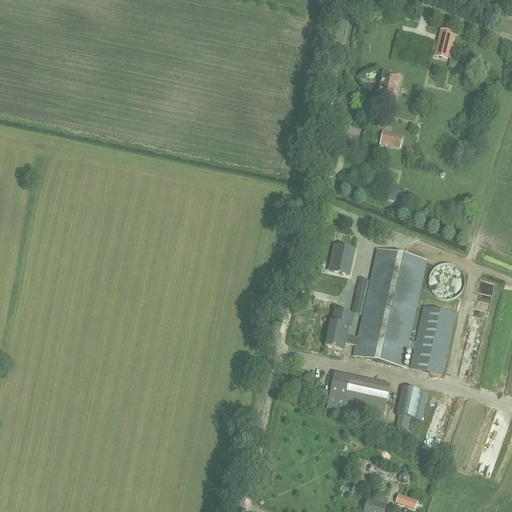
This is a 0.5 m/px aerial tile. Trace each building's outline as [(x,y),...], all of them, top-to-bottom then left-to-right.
[(440,31),(434,57),(447,60),(453,34),(440,31)] [(376,101),(392,105),(399,76),(382,72),(376,101)] [(356,90),(347,74),(338,79),(347,95),(356,90)] [(386,146),(400,150),(402,137),(382,132),(379,146),(385,147),(386,146)] [(389,190),(397,191),(399,185),(390,183),(389,190)] [(335,247),(329,272),(346,275),(352,251),(335,247)] [(337,331),(329,329),(325,347),(343,351),(344,344),(356,347),(354,358),(403,368),(418,299),(419,299),(427,262),(377,251),(369,288),(358,339),(346,337),(347,333),(337,331)] [(428,284),(429,286),(429,287),(429,289),(430,290),(431,292),(431,293),(432,294),(433,295),(434,296),(436,297),(437,298),(438,299),(440,300),(441,300),(443,301),(445,301),(446,301),(448,301),(449,301),(451,300),(452,300),(454,299),(455,299),(457,298),(458,297),(459,296),(460,295),(461,293),(462,292),(463,291),(463,289),(464,288),(464,286),(464,284),(464,283),(464,281),(464,280),(464,278),(463,277),(463,275),(462,274),(461,272),(460,271),(459,270),(458,269),(457,268),(455,267),(454,267),(453,266),(451,266),(450,265),(448,265),(446,265),(445,265),(443,265),(442,265),(440,266),(439,267),(438,267),(436,268),(435,269),(434,270),(433,271),(432,272),(431,274),(430,275),(430,276),(429,278),(429,279),(428,281),(428,282),(428,284)] [(354,297),(364,299),(367,287),(357,285),(354,297)] [(454,315),(424,308),(410,370),(441,377),(454,315)] [(342,413),(382,421),(389,390),(349,381),(332,378),(326,409),(342,413)] [(396,428),(408,430),(410,420),(416,421),(422,393),(403,389),(396,417),(399,417),(396,428)] [(405,475),(404,475),(403,475),(402,476),(401,476),(400,477),(400,478),(399,479),(399,480),(399,481),(400,482),(400,483),(401,484),(402,485),(404,485),(405,485),(406,484),(407,484),(408,483),(408,482),(409,481),(409,480),(409,478),(408,478),(408,477),(407,476),(406,476),(405,475)] [(402,507),(414,511),(417,502),(405,498),(402,507)] [(383,511),(386,506),(367,500),(363,511),(383,511)]
